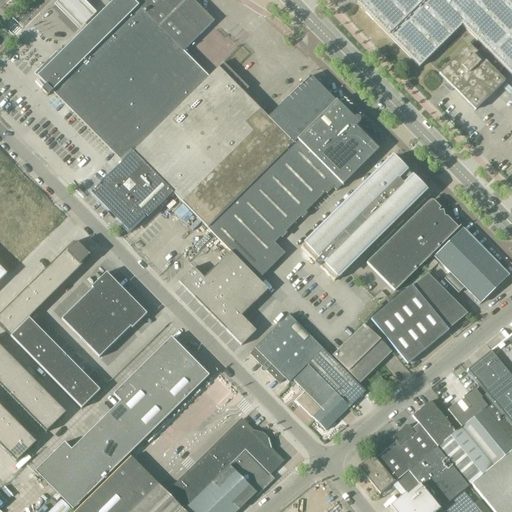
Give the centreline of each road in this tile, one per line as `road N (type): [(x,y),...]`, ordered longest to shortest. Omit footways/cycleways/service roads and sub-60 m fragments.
road 1 (unclassified): [(325,465),(0,129)]
road 2 (unclassified): [(314,24),(311,53),(498,243),(511,243)]
road 3 (tertiary): [(511,223),(314,24)]
road 4 (unclassified): [(325,465),(511,308)]
road 5 (unknown): [(415,126),(310,226)]
